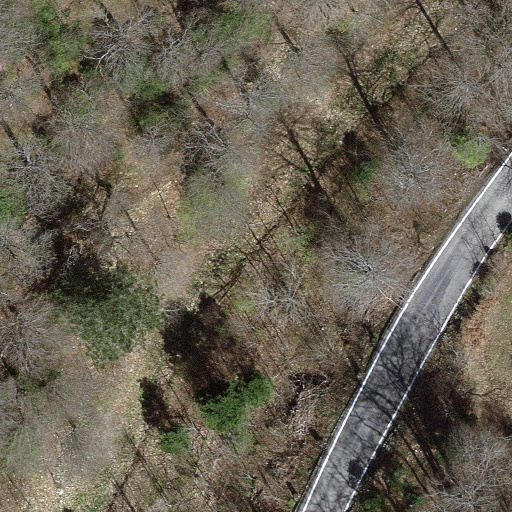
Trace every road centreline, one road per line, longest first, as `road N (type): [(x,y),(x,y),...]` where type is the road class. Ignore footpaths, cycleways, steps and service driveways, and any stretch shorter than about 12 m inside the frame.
road 1 (track): [(60,511),(184,288),(402,0)]
road 2 (tertiary): [(323,511),(401,357),(511,184)]
